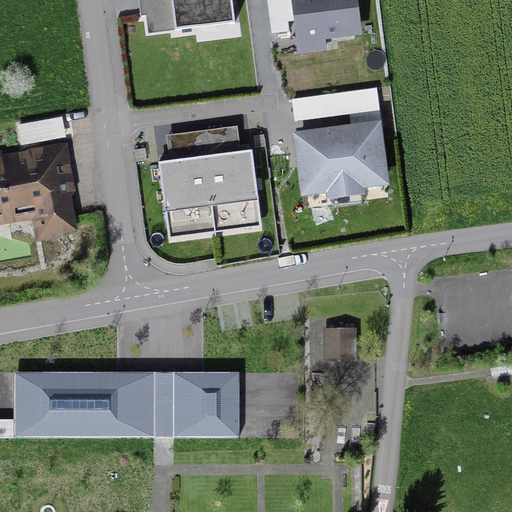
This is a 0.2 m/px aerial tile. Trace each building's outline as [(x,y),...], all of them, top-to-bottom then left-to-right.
[(233,0),(137,0),(139,14),(172,11),(175,39),(237,32),(233,0)] [(296,0),(302,38),(359,29),(354,0),(296,0)] [(305,190),(386,178),(377,121),(296,133),(305,190)] [(261,224),(250,152),(158,166),(169,238),(261,224)] [(0,222),(36,216),(39,236),(71,230),(58,154),(34,158),(32,158),(30,159),(29,161),(28,163),(27,164),(27,166),(29,177),(18,179),(15,167),(14,164),(12,162),(10,160),(7,160),(0,161),(0,222)] [(322,332),(323,362),(352,361),(352,332),(322,332)] [(0,438),(239,438),(239,372),(41,372),(41,419),(0,418),(0,438)]
